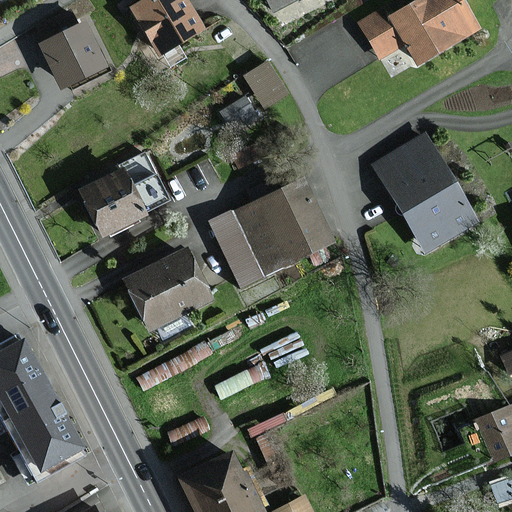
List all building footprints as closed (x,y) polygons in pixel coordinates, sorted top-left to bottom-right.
[(144,0),(134,7),(163,54),(203,29),(185,0),(144,0)] [(479,29),(461,0),(421,0),(392,17),(419,64),(479,29)] [(36,23),(43,37),(81,20),(74,5),(36,23)] [(402,44),(383,10),(362,22),(381,56),(402,44)] [(105,67),(83,22),(44,42),(66,86),(105,67)] [(287,92),(267,62),(246,76),(266,106),(287,92)] [(254,113),(245,98),(224,111),(233,126),(254,113)] [(477,222),(426,136),(377,165),(428,250),(477,222)] [(105,234),(146,215),(145,212),(170,199),(146,152),(121,164),(124,169),(83,189),(105,234)] [(333,241),(304,179),(235,212),(215,222),(245,284),(264,274),(333,241)] [(211,299),(187,251),(127,281),(151,329),(211,299)] [(30,484),(85,455),(82,449),(85,447),(26,340),(23,341),(19,334),(0,344),(0,430),(1,433),(8,430),(19,450),(13,453),(30,484)] [(511,453),(511,407),(480,420),(496,460),(511,453)] [(261,511),(234,456),(183,481),(198,511),(261,511)] [(312,511),(305,498),(277,511),(312,511)]
